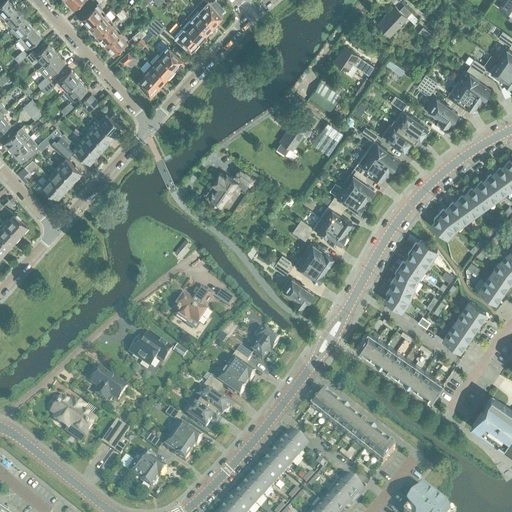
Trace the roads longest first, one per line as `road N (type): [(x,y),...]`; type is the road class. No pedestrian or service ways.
road 1 (tertiary): [(184,511),(308,370),(410,206),(436,178),(511,130)]
road 2 (residential): [(0,425),(196,255)]
road 3 (residential): [(38,0),(150,126)]
road 4 (residential): [(250,15),(150,126)]
road 5 (tertiary): [(0,427),(109,511)]
road 6 (residential): [(145,131),(55,231)]
